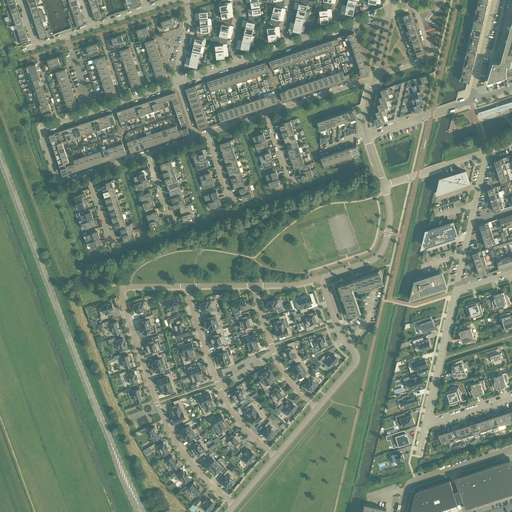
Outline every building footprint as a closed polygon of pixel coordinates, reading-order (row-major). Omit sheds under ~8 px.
[(39,0),(27,0),(30,8),(37,6),(35,2),(40,1),(39,0)] [(92,10),(97,8),(99,7),(97,3),(101,2),(100,0),(88,0),(91,5),(92,10)] [(247,9),(248,9),(260,7),(258,0),(246,2),(247,5),(251,4),(251,8),(247,9)] [(295,2),(293,8),(305,11),(307,5),(308,5),(308,3),(310,3),(311,2),(309,1),(305,0),(305,4),(295,2)] [(6,10),(8,16),(19,12),(16,2),(9,4),(10,9),(6,10)] [(219,5),(221,12),(233,10),(231,2),(224,3),(225,4),(219,5)] [(70,17),(81,13),(77,3),(71,6),(72,10),(68,11),(70,17)] [(274,6),(272,12),(284,14),(286,8),(278,7),(279,3),(275,3),(275,6),(274,6)] [(354,7),(342,4),(340,13),(347,14),(347,13),(352,14),(354,7)] [(319,10),(319,16),(332,15),(331,8),(326,9),(326,5),(323,5),(322,9),(319,10)] [(478,5),(476,12),(485,14),(487,7),(478,5)] [(30,8),(34,18),(44,15),(42,9),(38,10),(37,6),(30,8)] [(104,10),(100,12),(99,7),(97,8),(92,10),(96,20),(106,16),(104,10)] [(254,14),(253,17),(257,18),(258,14),(261,13),(260,7),(248,9),(249,15),(254,14)] [(297,11),(296,16),(304,18),(305,11),(293,8),(293,11),(297,11)] [(224,18),(223,20),(227,21),(228,17),(234,16),(233,10),(221,12),(222,18),(224,18)] [(195,13),(195,19),(208,18),(207,11),(199,11),(199,13),(195,13)] [(19,12),(8,16),(10,21),(14,20),(16,24),(22,22),(19,12)] [(272,18),(271,22),(274,23),(275,19),(283,20),(284,14),(272,12),(271,18),(272,18)] [(476,12),(474,20),(483,22),(485,14),(476,12)] [(78,26),(84,23),(81,13),(70,17),(72,23),(76,21),(78,26)] [(403,15),(405,22),(412,20),(409,13),(403,15)] [(44,15),(34,18),(37,28),(44,26),(42,22),(46,20),(44,15)] [(332,15),(319,16),(320,23),(329,22),(328,21),(332,21),(332,15)] [(290,22),(302,25),(304,18),(296,16),(295,20),(291,19),(290,22)] [(171,17),(166,19),(169,28),(174,26),(171,17)] [(243,19),(241,25),(253,28),(255,22),(256,22),(257,18),(253,17),(252,22),(243,19)] [(196,26),(208,25),(208,18),(195,19),(196,19),(196,22),(200,21),(200,26),(196,26)] [(169,28),(166,19),(161,21),(164,30),(169,28)] [(230,25),(230,22),(227,21),(223,20),(223,23),(221,23),(220,29),(232,32),(233,26),(230,25)] [(405,22),(408,29),(414,27),(412,20),(405,22)] [(474,20),(473,27),(482,29),(483,22),(474,20)] [(511,21),(501,62),(492,62),(487,84),(511,76),(511,21)] [(13,30),(15,36),(26,32),(22,22),(16,24),(17,28),(13,30)] [(267,27),(267,33),(280,32),(279,26),(273,27),(274,23),(271,22),(270,27),(267,27)] [(302,25),(290,22),(288,30),(295,32),(295,31),(300,32),(302,25)] [(202,32),(202,35),(205,35),(206,32),(209,31),(208,25),(196,26),(197,32),(202,32)] [(245,29),(243,33),(252,35),(253,28),(241,25),(241,26),(241,28),(245,29)] [(37,28),(40,38),(51,35),(49,29),(45,30),(44,26),(37,28)] [(146,26),(141,27),(144,37),(149,35),(146,26)] [(144,37),(141,27),(136,29),(139,38),(144,37)] [(408,29),(410,36),(416,34),(414,27),(408,29)] [(473,27),(471,34),(480,36),(482,29),(473,27)] [(220,35),(219,40),(222,40),(223,36),(231,38),(232,32),(220,29),(219,35),(220,35)] [(26,32),(15,36),(17,41),(21,40),(22,44),(29,42),(26,32)] [(280,32),(267,33),(268,41),(276,40),(276,39),(280,38),(280,32)] [(343,35),(345,40),(355,37),(355,35),(353,35),(353,33),(354,32),(343,35)] [(238,39),(250,42),(252,35),(243,33),(242,38),(239,37),(238,39)] [(121,34),(116,36),(119,45),(124,43),(121,34)] [(410,36),(412,42),(418,40),(416,34),(410,36)] [(471,34),(469,42),(478,45),(480,36),(471,34)] [(191,37),(189,43),(201,45),(203,39),(204,40),(205,35),(202,35),(201,39),(191,37)] [(119,45),(116,36),(111,38),(114,47),(119,45)] [(345,40),(347,45),(357,42),(356,39),(355,40),(354,38),(355,37),(345,40)] [(144,42),(146,47),(156,43),(154,38),(144,42)] [(250,42),(238,39),(236,48),(244,50),(244,48),(248,49),(250,42)] [(329,40),(327,41),(330,51),(335,50),(334,44),(332,39),(331,39),(332,41),(329,41),(329,40)] [(215,45),(215,51),(228,50),(227,43),(221,44),(222,40),(219,40),(218,44),(215,45)] [(412,42),(414,49),(421,47),(418,40),(412,42)] [(324,42),(321,43),(325,53),(330,51),(327,41),(326,41),(326,42),(324,43),(324,42)] [(347,45),(348,51),(359,47),(358,45),(357,45),(356,43),(357,42),(347,45)] [(469,42),(467,51),(476,53),(478,45),(469,42)] [(96,43),(91,44),(94,54),(99,52),(98,49),(96,43)] [(146,47),(148,52),(157,48),(156,43),(146,47)] [(193,46),(192,50),(200,52),(201,45),(189,43),(190,43),(189,45),(193,46)] [(319,43),(316,44),(320,55),(325,53),(321,43),(321,44),(319,45),(319,43)] [(88,53),(89,55),(94,54),(91,44),(86,46),(86,47),(83,48),(84,52),(87,51),(88,53)] [(314,45),(311,46),(315,56),(320,55),(316,44),(316,46),(314,46),(314,45)] [(309,47),(306,48),(310,58),(315,56),(311,46),(311,47),(309,48),(309,47)] [(119,50),(121,55),(131,52),(129,47),(119,50)] [(348,51),(350,56),(360,52),(360,50),(358,50),(358,48),(359,48),(359,47),(348,51)] [(421,47),(414,49),(417,56),(423,54),(421,47)] [(148,52),(149,56),(159,53),(157,48),(148,52)] [(303,49),(301,49),(304,60),(310,58),(306,48),(306,49),(304,50),(303,49)] [(298,50),(296,51),(299,62),(304,60),(301,49),(300,50),(301,51),(299,52),(298,50)] [(186,56),(186,57),(198,59),(200,52),(192,50),(191,55),(187,54),(186,56)] [(228,50),(215,51),(216,58),(219,58),(224,57),(224,56),(228,56),(228,50)] [(293,52),(291,53),(294,63),(299,62),(296,51),(295,51),(296,53),(293,53),(293,52)] [(467,51),(466,58),(475,60),(476,53),(467,51)] [(121,55),(123,60),(132,57),(131,52),(121,55)] [(350,56),(352,61),(362,57),(361,55),(360,55),(359,53),(361,53),(360,52),(350,56)] [(149,56),(151,61),(161,58),(159,53),(149,56)] [(288,54),(285,55),(289,65),(294,63),(291,53),(290,53),(291,54),(288,55),(288,54)] [(94,59),(96,64),(106,60),(104,55),(94,59)] [(283,55),(280,56),(284,67),(289,65),(285,55),(285,56),(283,57),(283,55)] [(57,56),(52,57),(55,66),(60,65),(57,56)] [(278,57),(275,58),(279,68),(284,67),(280,56),(280,58),(278,58),(278,57)] [(55,66),(52,57),(47,59),(50,68),(55,66)] [(123,60),(124,65),(134,62),(132,57),(123,60)] [(198,59),(186,57),(184,65),(191,67),(191,65),(197,67),(198,59)] [(352,61),(354,66),(364,62),(363,60),(362,60),(361,58),(362,58),(362,57),(352,61)] [(151,61),(153,66),(162,63),(161,58),(151,61)] [(279,68),(275,58),(275,59),(273,60),(273,59),(269,60),(272,70),(278,68),(278,69),(279,68)] [(466,58),(464,66),(473,68),(475,60),(466,58)] [(96,64),(97,68),(107,65),(106,60),(96,64)] [(124,65),(126,70),(136,67),(134,62),(124,65)] [(259,64),(258,64),(262,74),(262,73),(268,71),(265,62),(261,63),(261,64),(259,65),(259,64)] [(354,66),(355,71),(366,68),(365,65),(364,66),(363,63),(364,63),(364,62),(354,66)] [(26,66),(28,71),(37,68),(35,63),(26,66)] [(153,66),(154,71),(164,68),(162,63),(153,66)] [(253,65),(256,76),(262,74),(258,64),(256,65),(256,66),(254,67),(253,65)] [(97,68),(99,73),(109,70),(107,65),(97,68)] [(248,67),(251,78),(256,76),(253,65),(250,66),(251,68),(249,68),(248,67)] [(464,66),(462,73),(471,75),(473,68),(464,66)] [(126,70),(127,75),(137,71),(136,67),(126,70)] [(243,69),(246,79),(251,78),(248,67),(245,68),(246,69),(244,70),(243,69)] [(55,72),(57,77),(67,73),(65,68),(55,72)] [(154,71),(156,76),(166,73),(164,68),(154,71)] [(366,68),(355,71),(357,76),(367,73),(367,70),(365,71),(364,68),(366,68)] [(238,70),(238,71),(241,81),(246,79),(243,69),(240,70),(241,71),(239,72),(238,70)] [(99,73),(101,78),(110,75),(109,70),(99,73)] [(127,75),(129,80),(139,76),(137,71),(127,75)] [(233,72),(232,72),(236,83),(241,81),(238,71),(235,71),(236,73),(233,73),(233,72)] [(342,71),(337,72),(340,82),(343,81),(342,80),(344,79),(345,80),(346,80),(345,80),(344,75),(342,71)] [(228,74),(227,74),(231,85),(236,83),(232,72),(230,73),(230,74),(228,75),(228,74)] [(337,72),(332,74),(335,83),(338,83),(337,81),(339,81),(340,82),(337,72)] [(57,77),(59,81),(68,78),(67,73),(57,77)] [(166,73),(156,76),(158,81),(167,78),(166,73)] [(471,75),(462,73),(460,80),(467,82),(470,82),(471,75)] [(223,76),(222,76),(226,86),(231,85),(227,74),(225,75),(225,76),(223,77),(223,76)] [(332,74),(327,76),(330,85),(332,84),(332,83),(334,82),(335,84),(335,83),(332,74)] [(101,78),(102,83),(112,80),(110,75),(101,78)] [(414,85),(428,81),(425,75),(416,78),(418,84),(414,85)] [(129,80),(131,84),(140,81),(139,76),(129,80)] [(217,77),(217,78),(220,88),(226,86),(222,76),(220,77),(220,78),(218,79),(217,77)] [(327,76),(322,77),(325,87),(327,86),(327,85),(329,84),(330,85),(327,76)] [(322,77),(317,79),(320,89),(322,88),(322,87),(324,86),(324,87),(325,87),(322,77)] [(59,81),(60,86),(70,83),(68,78),(59,81)] [(212,79),(215,90),(220,88),(217,78),(215,78),(215,80),(213,80),(212,79)] [(215,90),(212,79),(209,80),(210,81),(208,82),(207,81),(206,81),(207,81),(210,92),(210,91),(215,90)] [(317,79),(311,81),(315,90),(317,90),(317,88),(319,88),(319,89),(320,89),(317,79)] [(102,83),(104,88),(114,85),(112,80),(102,83)] [(140,81),(131,84),(132,89),(142,86),(140,81)] [(311,81),(306,83),(309,92),(312,91),(311,90),(314,89),(314,91),(315,90),(311,81)] [(413,92),(426,88),(424,82),(428,81),(414,85),(416,91),(413,92)] [(60,86),(62,91),(72,88),(70,83),(60,86)] [(306,83),(301,84),(304,94),(307,93),(306,92),(308,91),(309,92),(306,83)] [(301,84),(296,86),(299,96),(302,95),(301,93),(303,93),(304,94),(301,84)] [(104,88),(106,93),(115,90),(114,85),(104,88)] [(186,93),(187,94),(188,93),(197,90),(195,85),(185,88),(186,91),(187,90),(188,93),(186,93)] [(296,86),(291,88),(294,97),(297,96),(296,95),(298,94),(299,96),(296,86)] [(378,97),(391,93),(389,87),(380,90),(382,96),(378,97)] [(62,91),(63,96),(73,93),(72,88),(62,91)] [(291,88),(286,90),(289,99),(291,98),(291,97),(293,96),(294,97),(291,88)] [(411,99),(411,100),(424,95),(422,89),(426,88),(413,92),(415,98),(411,99)] [(115,90),(106,93),(107,98),(117,95),(115,90)] [(188,99),(190,98),(199,95),(197,90),(188,93),(189,96),(187,96),(188,99)] [(289,99),(286,90),(285,90),(286,90),(279,92),(282,101),(286,100),(286,99),(288,98),(288,99),(289,99)] [(172,99),(173,104),(179,102),(175,91),(168,94),(168,95),(166,95),(165,95),(169,105),(167,100),(172,99)] [(63,96),(65,101),(75,98),(73,93),(63,96)] [(376,104),(377,104),(390,100),(388,94),(391,93),(378,97),(380,103),(376,104)] [(269,95),(272,105),(272,104),(272,103),(274,103),(274,104),(278,102),(275,94),(269,96),(269,95)] [(164,107),(169,105),(165,95),(163,96),(161,97),(161,96),(160,96),(164,107)] [(190,104),(191,104),(200,101),(199,95),(190,98),(190,101),(189,101),(190,104)] [(269,95),(264,97),(267,106),(267,105),(269,104),(269,105),(272,105),(269,95)] [(409,107),(423,102),(421,97),(424,95),(411,100),(413,105),(409,107)] [(159,108),(164,107),(160,96),(158,97),(158,98),(156,99),(156,98),(159,108)] [(264,97),(258,99),(262,108),(262,107),(264,106),(264,107),(267,106),(264,97)] [(65,101),(67,106),(76,103),(75,98),(65,101)] [(154,110),(159,108),(156,98),(153,99),(153,100),(151,100),(154,110)] [(258,99),(253,100),(256,110),(257,110),(257,108),(259,108),(259,109),(262,108),(258,99)] [(149,112),(154,110),(151,100),(148,101),(146,102),(146,101),(149,112)] [(253,100),(248,102),(251,111),(252,111),(251,110),(254,109),(254,111),(256,110),(253,100)] [(375,111),(375,112),(388,107),(386,101),(390,100),(377,104),(378,110),(375,111)] [(144,113),(149,112),(146,101),(143,102),(143,103),(141,103),(144,113)] [(191,106),(192,109),(202,105),(200,101),(191,104),(192,106),(191,106)] [(39,105),(42,114),(51,111),(48,102),(39,105)] [(173,112),(174,115),(182,112),(179,102),(173,104),(176,111),(173,112)] [(248,102),(243,104),(246,113),(247,113),(246,112),(248,111),(249,112),(251,111),(248,102)] [(423,102),(409,107),(411,113),(421,110),(419,104),(423,103),(423,102)] [(76,103),(67,106),(68,111),(78,108),(76,103)] [(140,115),(144,113),(141,103),(138,104),(139,104),(137,105),(136,104),(136,105),(140,115)] [(243,104),(238,106),(241,115),(242,115),(241,113),(243,113),(244,114),(246,113),(243,104)] [(135,117),(140,115),(136,105),(133,105),(134,106),(132,107),(132,106),(131,106),(135,117)] [(130,118),(135,117),(131,106),(129,107),(129,108),(127,108),(126,108),(130,118)] [(238,106),(233,107),(236,117),(236,116),(236,115),(238,114),(239,116),(241,115),(238,106)] [(233,107),(227,109),(231,118),(231,117),(233,116),(233,117),(236,117),(233,107)] [(373,119),(386,114),(385,109),(388,107),(375,112),(377,117),(373,119)] [(125,120),(130,118),(126,108),(124,109),(122,110),(122,109),(125,120)] [(496,110),(496,108),(495,108),(494,108),(481,112),(480,112),(480,113),(480,115),(481,116),(482,116),(496,112),(496,111),(496,110)] [(120,122),(125,120),(122,109),(116,111),(120,122)] [(227,109),(222,111),(225,120),(226,120),(226,118),(228,118),(228,119),(231,118),(227,109)] [(353,109),(347,111),(350,121),(356,119),(353,109)] [(195,116),(196,118),(205,115),(204,110),(194,113),(193,113),(194,116),(195,116)] [(51,111),(42,114),(44,119),(53,116),(51,111)] [(225,120),(222,111),(217,112),(220,122),(221,121),(221,120),(223,119),(223,121),(225,120)] [(347,111),(341,113),(344,123),(350,121),(347,111)] [(177,116),(180,123),(185,122),(182,112),(174,115),(174,117),(177,116)] [(112,113),(107,114),(110,125),(116,123),(112,113)] [(341,113),(335,115),(338,125),(344,123),(341,113)] [(102,116),(106,126),(110,125),(107,114),(104,115),(105,116),(103,116),(102,116)] [(386,114),(373,119),(375,125),(385,122),(383,116),(387,115),(386,114)] [(197,121),(198,123),(207,120),(205,115),(196,118),(195,119),(196,122),(197,121)] [(335,115),(329,117),(332,127),(338,125),(335,115)] [(98,117),(97,118),(101,128),(106,126),(102,116),(100,117),(98,118),(98,117)] [(329,117),(323,119),(326,129),(332,127),(329,117)] [(93,119),(92,119),(96,130),(101,128),(97,118),(95,118),(95,119),(93,120),(93,119)] [(88,121),(91,131),(96,130),(92,119),(90,120),(90,121),(88,121)] [(279,124),(281,130),(292,127),(290,122),(292,121),(291,119),(279,124)] [(326,129),(323,119),(317,121),(320,131),(326,129)] [(207,120),(198,123),(197,124),(197,125),(198,124),(199,126),(198,127),(198,129),(209,126),(207,120)] [(83,122),(86,133),(91,131),(88,121),(85,122),(83,123),(83,122)] [(78,124),(81,134),(86,133),(83,122),(80,123),(80,124),(79,125),(78,124)] [(176,125),(179,136),(179,135),(181,134),(181,135),(189,132),(185,122),(180,123),(182,129),(177,130),(176,125)] [(73,126),(77,136),(81,134),(78,124),(75,125),(76,126),(74,126),(73,126)] [(176,125),(171,127),(174,137),(176,136),(176,137),(179,136),(176,125)] [(68,127),(72,138),(77,136),(73,126),(70,127),(71,127),(69,128),(68,127)] [(281,130),(284,137),(294,133),(292,128),(294,128),(294,126),(292,127),(281,130)] [(64,129),(63,129),(67,139),(72,138),(68,127),(66,128),(66,129),(64,129)] [(171,127),(166,129),(169,139),(170,139),(169,138),(171,138),(172,138),(174,137),(171,127)] [(54,132),(56,139),(65,136),(66,139),(67,139),(63,129),(56,131),(56,132),(54,133),(54,132)] [(166,129),(161,130),(164,141),(165,141),(164,140),(166,139),(167,140),(169,139),(166,129)] [(161,130),(156,132),(160,142),(162,141),(162,142),(164,141),(161,130)] [(49,134),(52,145),(62,141),(57,143),(56,139),(54,132),(49,134)] [(156,132),(151,133),(155,144),(155,143),(157,143),(160,142),(156,132)] [(252,136),(254,142),(265,139),(262,132),(262,133),(252,136)] [(284,137),(286,143),(296,139),(294,135),(296,134),(296,132),(294,133),(284,137)] [(151,133),(146,135),(150,146),(150,145),(152,144),(152,145),(155,144),(151,133)] [(146,135),(142,137),(145,147),(145,146),(147,146),(150,146),(146,135)] [(142,137),(137,138),(140,149),(140,148),(142,147),(142,148),(145,147),(142,137)] [(137,138),(132,140),(135,150),(136,150),(135,150),(137,149),(138,150),(140,149),(137,138)] [(220,144),(222,150),(232,147),(231,142),(233,141),(232,139),(220,144)] [(265,139),(254,142),(257,149),(264,147),(268,146),(268,145),(267,146),(266,141),(265,141),(265,139)] [(286,143),(288,149),(298,146),(296,141),(298,140),(298,139),(296,139),(286,143)] [(135,150),(132,140),(127,142),(130,152),(135,150)] [(52,145),(54,150),(64,146),(62,141),(52,145)] [(122,143),(117,145),(121,155),(126,154),(122,143)] [(117,145),(112,146),(116,157),(116,156),(118,156),(121,155),(117,145)] [(288,149),(290,156),(300,152),(299,147),(301,147),(300,145),(298,146),(288,149)] [(356,145),(350,147),(353,156),(359,154),(356,145)] [(54,150),(55,154),(65,151),(64,146),(54,150)] [(112,146),(108,148),(111,159),(111,158),(113,157),(113,158),(116,157),(112,146)] [(222,150),(224,156),(234,153),(233,148),(235,148),(234,146),(232,147),(222,150)] [(350,147),(344,149),(347,158),(353,156),(350,147)] [(108,148),(103,150),(106,160),(111,159),(108,148)] [(344,149),(338,151),(341,160),(347,158),(344,149)] [(103,150),(98,151),(101,162),(102,162),(101,161),(103,160),(104,161),(106,160),(103,150)] [(55,154),(57,159),(67,156),(65,151),(55,154)] [(98,151),(93,153),(97,163),(99,162),(99,163),(101,162),(98,151)] [(290,156),(292,162),(302,158),(301,154),(303,153),(302,151),(300,152),(290,156)] [(338,151),(332,153),(335,162),(341,160),(338,151)] [(193,156),(195,162),(205,159),(203,152),(202,152),(202,153),(193,156)] [(224,156),(226,163),(236,159),(235,155),(237,154),(236,152),(234,153),(224,156)] [(259,155),(261,162),(271,158),(269,152),(268,152),(259,155)] [(93,153),(88,155),(92,165),(92,164),(94,164),(97,163),(93,153)] [(332,153),(326,155),(329,164),(335,162),(332,153)] [(88,155),(83,156),(87,167),(87,166),(89,165),(89,166),(92,165),(88,155)] [(329,164),(326,155),(321,157),(320,156),(320,157),(323,166),(329,164)] [(57,159),(59,164),(69,161),(67,156),(57,159)] [(83,156),(78,158),(82,168),(84,167),(84,168),(87,167),(83,156)] [(78,158),(74,159),(77,170),(77,169),(79,169),(82,168),(78,158)] [(271,158),(261,162),(263,168),(270,166),(271,166),(274,165),(273,161),(273,160),(272,161),(271,158)] [(292,162),(294,168),(311,163),(311,162),(304,165),(303,160),(305,159),(304,158),(302,159),(302,158),(292,162)] [(494,161),(496,166),(505,163),(503,158),(494,161)] [(65,166),(67,173),(68,173),(68,172),(69,172),(70,172),(77,170),(74,159),(73,160),(74,163),(65,166)] [(160,163),(162,170),(173,167),(171,162),(173,161),(172,159),(160,163)] [(205,159),(195,162),(197,169),(204,167),(205,167),(208,166),(208,165),(207,161),(206,161),(205,159)] [(226,163),(228,169),(239,166),(237,161),(239,160),(238,159),(236,159),(226,163)] [(59,164),(62,175),(67,173),(65,166),(64,163),(69,161),(59,164)] [(298,167),(301,173),(311,170),(309,165),(311,164),(311,163),(294,168),(298,167)] [(496,166),(498,172),(507,169),(505,163),(496,166)] [(228,169),(230,175),(241,172),(239,167),(241,167),(241,165),(239,166),(228,169)] [(162,170),(164,176),(175,173),(173,168),(175,168),(175,166),(173,167),(162,170)] [(311,170),(301,173),(303,180),(313,176),(311,171),(313,171),(313,169),(311,170)] [(498,172),(499,177),(509,174),(507,169),(498,172)] [(230,175),(232,182),(243,178),(241,174),(243,173),(243,171),(241,172),(230,175)] [(265,174),(267,181),(278,178),(275,171),(265,174)] [(438,180),(435,192),(436,192),(441,191),(442,191),(466,183),(470,181),(466,171),(463,172),(462,171),(441,178),(438,180)] [(133,176),(135,182),(146,179),(143,172),(143,173),(133,176)] [(164,176),(167,183),(177,179),(175,175),(177,174),(177,172),(175,173),(164,176)] [(199,175),(201,182),(212,178),(209,172),(199,175)] [(509,174),(499,177),(501,183),(510,180),(509,174)] [(212,178),(201,182),(204,188),(211,186),(215,185),(214,185),(213,181),(213,180),(212,180),(212,178)] [(232,182),(235,188),(251,183),(251,182),(245,185),(243,180),(245,179),(245,178),(243,178),(232,182)] [(278,178),(267,181),(269,188),(277,185),(277,186),(281,184),(280,184),(279,180),(279,179),(278,180),(278,178)] [(101,183),(103,190),(113,187),(112,182),(114,181),(113,179),(101,183)] [(146,179),(135,182),(138,189),(145,186),(145,187),(149,186),(149,185),(148,185),(147,181),(146,181),(146,179)] [(167,183),(169,189),(179,186),(177,181),(179,180),(179,179),(177,179),(167,183)] [(239,187),(241,193),(251,190),(250,185),(252,184),(251,183),(235,188),(239,187)] [(169,189),(171,195),(181,192),(180,187),(182,187),(181,185),(179,186),(169,189)] [(103,190),(105,196),(115,193),(114,188),(116,188),(115,186),(113,187),(103,190)] [(487,189),(489,195),(499,192),(497,186),(487,189)] [(251,190),(241,193),(243,200),(254,196),(252,191),(254,191),(253,189),(251,190)] [(171,195),(173,202),(183,198),(182,194),(184,193),(183,191),(181,192),(171,195)] [(206,194),(208,201),(218,197),(216,191),(215,191),(206,194)] [(74,196),(76,202),(86,199),(84,192),(83,192),(74,196)] [(105,196),(107,203),(117,199),(116,195),(118,194),(117,192),(115,193),(105,196)] [(140,195),(142,202),(152,198),(150,192),(149,192),(140,195)] [(489,195),(491,200),(500,197),(499,192),(489,195)] [(218,197),(208,201),(210,208),(217,205),(218,206),(221,204),(219,200),(220,200),(220,199),(219,200),(218,197)] [(491,200),(493,206),(502,203),(500,197),(491,200)] [(152,198),(142,202),(144,208),(151,206),(152,206),(155,205),(154,201),(154,200),(153,200),(152,198)] [(173,202),(175,208),(192,203),(192,202),(185,204),(184,200),(186,199),(185,198),(183,198),(173,202)] [(86,199),(76,202),(78,209),(85,206),(86,207),(89,206),(89,205),(88,201),(87,201),(86,199)] [(107,203),(109,209),(120,206),(118,201),(120,200),(119,199),(117,199),(107,203)] [(179,207),(182,213),(192,210),(190,205),(192,204),(192,203),(175,208),(179,207)] [(502,203),(493,206),(495,211),(504,208),(502,203)] [(109,209),(111,215),(122,212),(120,207),(122,207),(122,205),(120,206),(109,209)] [(192,210),(182,213),(184,220),(194,216),(192,211),(194,211),(194,209),(192,210)] [(80,215),(82,222),(93,218),(90,211),(90,212),(80,215)] [(111,215),(114,222),(124,218),(122,214),(124,213),(124,211),(122,212),(111,215)] [(146,214),(148,221),(159,217),(156,211),(146,214)] [(159,217),(148,221),(151,227),(158,225),(158,226),(162,224),(161,224),(160,220),(160,219),(159,220),(159,217)] [(93,218),(82,222),(85,228),(92,226),(96,225),(95,225),(94,220),(93,220),(93,218)] [(114,222),(116,228),(132,223),(132,222),(126,224),(124,220),(126,219),(126,218),(124,218),(114,222)] [(444,227),(440,226),(439,226),(431,229),(431,230),(428,231),(425,245),(428,244),(428,245),(455,237),(455,236),(456,232),(453,222),(444,224),(444,227)] [(479,225),(481,230),(490,227),(489,222),(479,225)] [(120,227),(122,233),(132,230),(131,225),(133,224),(132,223),(116,228),(120,227)] [(481,230),(483,236),(492,233),(490,227),(481,230)] [(132,230),(122,233),(124,240),(135,236),(133,231),(135,231),(134,229),(132,230)] [(87,234),(89,241),(99,237),(97,231),(96,231),(87,234)] [(483,236),(484,241),(494,238),(492,233),(483,236)] [(99,237),(89,241),(91,247),(98,245),(99,245),(102,244),(100,240),(101,240),(101,239),(100,240),(99,237)] [(494,238),(484,241),(486,247),(496,244),(494,238)] [(473,253),(474,259),(484,256),(482,250),(473,253)] [(474,259),(476,264),(486,261),(484,256),(474,259)] [(506,256),(501,257),(505,267),(510,266),(506,256)] [(505,267),(501,257),(496,259),(500,269),(505,267)] [(476,264),(478,270),(487,267),(486,261),(476,264)] [(487,267),(478,270),(480,275),(489,272),(487,267)] [(357,291),(378,284),(383,283),(379,272),(338,285),(348,317),(359,313),(351,288),(356,286),(357,291)] [(415,281),(411,298),(446,286),(444,281),(443,281),(440,277),(441,277),(440,276),(440,275),(439,275),(439,276),(437,274),(432,275),(420,279),(415,281)] [(504,292),(498,293),(502,304),(506,303),(507,304),(511,302),(507,293),(506,294),(504,294),(504,292)] [(502,304),(498,293),(493,295),(494,298),(492,298),(493,308),(498,307),(498,306),(502,304)] [(301,313),(307,310),(306,307),(311,306),(310,302),(312,302),(310,296),(307,297),(302,298),(303,299),(297,301),(301,313)] [(178,312),(177,309),(178,309),(177,305),(179,305),(177,299),(174,300),(169,301),(170,302),(167,303),(168,308),(169,308),(170,311),(167,312),(168,316),(178,312)] [(234,315),(241,313),(240,310),(245,308),(244,305),(246,304),(244,299),(241,300),(241,299),(236,300),(236,301),(233,302),(235,308),(235,307),(237,311),(233,312),(234,315)] [(269,310),(270,310),(271,311),(276,309),(277,312),(283,310),(282,307),(280,307),(277,299),(268,302),(268,304),(267,304),(269,310)] [(210,313),(217,311),(213,300),(211,301),(211,300),(201,303),(201,305),(200,305),(202,311),(203,310),(204,312),(209,310),(210,313)] [(135,311),(137,311),(137,312),(142,311),(143,314),(150,311),(146,301),(144,302),(144,301),(134,304),(135,305),(133,306),(135,311)] [(466,304),(466,305),(484,314),(484,313),(483,313),(484,312),(484,310),(483,309),(483,307),(482,306),(481,306),(479,301),(474,303),(473,301),(472,301),(470,302),(469,302),(468,304),(467,305),(466,304)] [(100,316),(101,319),(108,317),(107,314),(112,312),(111,309),(113,308),(111,303),(108,304),(108,303),(104,305),(104,306),(98,307),(101,316),(100,316)] [(484,314),(466,305),(467,305),(466,307),(466,308),(466,310),(467,311),(468,312),(469,312),(471,317),(476,315),(476,317),(478,317),(479,316),(481,316),(482,315),(483,313),(484,314)] [(308,313),(307,310),(301,313),(302,316),(303,316),(305,321),(317,317),(316,313),(316,314),(315,311),(312,312),(308,313)] [(206,324),(213,322),(219,320),(220,320),(217,311),(210,313),(211,316),(205,318),(205,321),(206,324)] [(503,318),(504,323),(511,319),(511,314),(511,315),(510,313),(510,312),(500,314),(501,319),(503,318)] [(239,325),(252,320),(250,317),(249,315),(246,316),(246,315),(246,316),(243,317),(241,314),(235,316),(236,319),(237,319),(239,325)] [(277,330),(289,326),(288,323),(285,324),(283,319),(286,318),(285,314),(278,317),(279,320),(274,322),(277,330)] [(140,328),(154,324),(151,315),(144,317),(145,320),(139,322),(140,325),(139,325),(140,328)] [(177,320),(176,317),(169,319),(170,323),(171,323),(174,331),(185,327),(182,318),(177,320)] [(317,317),(305,321),(306,327),(307,331),(313,329),(312,325),(316,324),(319,323),(318,321),(319,321),(317,317)] [(428,331),(435,329),(432,320),(427,321),(426,317),(412,322),(413,325),(416,324),(417,325),(419,324),(423,334),(429,332),(428,331)] [(110,324),(109,320),(102,323),(103,326),(105,326),(106,330),(111,328),(114,334),(121,332),(120,328),(121,328),(121,327),(120,328),(117,321),(110,324)] [(217,321),(219,320),(213,322),(206,324),(207,328),(208,327),(208,330),(215,328),(216,331),(223,329),(222,325),(219,326),(217,321)] [(253,324),(252,320),(239,325),(241,330),(240,331),(241,334),(248,332),(246,329),(250,328),(250,327),(253,327),(252,324),(253,324)] [(154,324),(140,328),(141,331),(142,331),(143,334),(149,331),(150,335),(157,332),(154,324)] [(460,331),(461,336),(472,333),(471,329),(472,328),(470,324),(461,328),(462,328),(462,330),(460,331)] [(289,326),(277,330),(276,330),(278,337),(284,335),(285,338),(292,336),(289,326)] [(176,341),(183,339),(182,336),(188,333),(186,327),(185,327),(174,331),(176,337),(175,337),(176,341)] [(225,338),(223,332),(224,332),(223,329),(216,331),(217,334),(214,335),(213,335),(210,336),(211,338),(211,339),(212,342),(219,340),(225,338)] [(249,336),(248,333),(241,335),(244,345),(247,344),(256,341),(258,341),(256,334),(249,336)] [(472,333),(461,336),(463,342),(466,341),(466,343),(476,341),(475,337),(474,337),(472,333)] [(314,346),(326,341),(324,337),(323,335),(320,336),(320,337),(316,338),(315,334),(308,337),(310,342),(311,341),(314,346)] [(147,349),(160,345),(158,339),(159,339),(158,335),(151,337),(152,341),(149,342),(149,341),(148,342),(146,343),(146,345),(147,349)] [(123,338),(116,340),(114,337),(108,340),(109,343),(114,341),(116,348),(119,347),(120,351),(126,348),(125,345),(126,344),(125,342),(124,342),(123,338)] [(227,343),(225,338),(219,340),(212,342),(213,346),(214,346),(214,348),(217,347),(218,347),(221,346),(222,349),(229,347),(228,343),(227,343)] [(431,347),(428,339),(421,341),(420,338),(412,341),(414,344),(417,343),(419,350),(431,347)] [(180,353),(192,349),(193,349),(191,342),(185,344),(184,341),(177,343),(178,347),(180,346),(182,352),(180,353)] [(248,356),(255,354),(254,351),(259,349),(256,341),(247,344),(250,352),(247,353),(248,356)] [(284,356),(296,350),(294,345),(295,345),(294,341),(287,344),(288,347),(285,348),(284,348),(285,349),(282,350),(283,352),(284,356)] [(326,341),(314,346),(316,352),(315,352),(317,356),(323,353),(322,349),(325,348),(326,348),(325,348),(328,347),(327,344),(326,341)] [(162,350),(160,345),(147,349),(148,352),(149,352),(150,355),(152,354),(153,354),(156,352),(157,355),(164,353),(163,350),(162,350)] [(218,360),(225,358),(232,355),(229,347),(222,349),(223,352),(216,354),(217,357),(218,360)] [(184,365),(191,362),(190,359),(195,357),(192,349),(180,353),(184,365)] [(500,358),(503,357),(501,352),(500,353),(498,349),(486,353),(487,357),(491,357),(493,361),(494,360),(495,363),(501,360),(500,358)] [(296,350),(284,356),(286,359),(287,361),(289,360),(290,360),(293,358),(295,361),(301,358),(300,355),(299,356),(296,350)] [(164,353),(157,355),(158,359),(152,361),(153,363),(152,363),(153,367),(167,362),(164,353)] [(333,364),(337,361),(336,360),(338,358),(334,354),(332,355),(330,353),(326,357),(324,355),(319,360),(329,368),(333,364)] [(132,361),(131,361),(129,355),(122,357),(126,368),(133,365),(132,361)] [(235,364),(232,355),(225,358),(218,360),(219,363),(220,366),(227,363),(228,367),(235,364)] [(315,364),(318,367),(321,364),(314,357),(311,359),(315,364)] [(301,358),(295,361),(297,365),(291,369),(293,371),(292,371),(294,374),(306,365),(302,360),(301,358)] [(427,367),(424,358),(415,361),(413,358),(408,360),(409,363),(411,362),(414,371),(427,367)] [(452,366),(453,371),(464,368),(463,364),(464,363),(462,359),(453,363),(454,363),(454,365),(452,366)] [(170,371),(167,362),(153,367),(154,370),(155,370),(156,372),(162,370),(163,373),(170,371)] [(201,372),(199,366),(195,367),(194,364),(192,365),(185,367),(186,370),(187,370),(189,377),(191,376),(201,373),(201,372)] [(309,370),(306,365),(294,374),(296,377),(297,376),(298,378),(304,374),(306,377),(311,372),(309,370)] [(464,368),(453,371),(455,377),(458,376),(458,378),(468,376),(467,372),(466,372),(464,368)] [(270,371),(268,369),(262,373),(261,370),(255,373),(256,376),(259,375),(262,380),(266,377),(270,375),(272,374),(270,371)] [(134,372),(127,374),(126,371),(119,373),(120,376),(125,375),(127,382),(130,381),(131,384),(138,382),(136,378),(137,378),(136,375),(136,376),(134,372)] [(160,386),(162,386),(174,382),(170,372),(164,375),(165,378),(158,380),(160,386)] [(311,372),(306,377),(308,380),(305,384),(306,385),(305,386),(309,390),(310,389),(312,390),(318,382),(317,381),(319,380),(313,375),(311,372)] [(502,375),(498,376),(502,387),(507,385),(506,383),(508,382),(507,372),(502,373),(502,375)] [(201,373),(191,376),(194,384),(191,385),(192,389),(199,386),(198,383),(203,381),(201,373)] [(268,383),(274,380),(273,377),(274,377),(272,374),(270,375),(266,377),(262,380),(259,381),(262,386),(265,390),(270,386),(268,383)] [(502,387),(498,376),(496,377),(495,375),(493,376),(489,378),(493,387),(494,387),(493,387),(495,386),(496,389),(502,387)] [(403,379),(404,382),(408,381),(410,389),(422,385),(420,376),(416,378),(416,377),(411,378),(412,379),(410,380),(409,377),(403,379)] [(479,382),(475,383),(479,394),(484,393),(483,390),(485,389),(486,389),(484,380),(479,380),(479,382)] [(177,393),(174,382),(162,386),(165,394),(170,393),(171,396),(177,393)] [(246,392),(243,387),(244,386),(242,383),(236,386),(238,389),(234,391),(232,393),(233,395),(232,395),(234,398),(235,398),(239,396),(246,392)] [(479,394),(475,383),(471,385),(470,383),(466,385),(470,394),(471,394),(473,393),(474,396),(479,394)] [(279,387),(278,385),(276,387),(275,387),(272,390),(270,386),(265,390),(267,394),(270,392),(273,397),(282,390),(280,387),(279,387)] [(449,404),(449,405),(458,387),(457,388),(456,387),(454,387),(453,387),(451,388),(450,389),(450,390),(445,392),(447,397),(446,397),(446,399),(446,400),(447,402),(448,403),(449,404)] [(458,387),(449,405),(449,404),(451,404),(452,405),(454,404),(455,404),(457,403),(456,402),(461,400),(460,395),(461,394),(461,393),(461,391),(460,390),(459,389),(458,388),(458,387)] [(132,391),(131,388),(125,390),(126,393),(128,393),(129,396),(135,395),(137,401),(144,399),(143,395),(144,395),(143,394),(142,395),(140,388),(133,391),(132,391)] [(284,397),(283,397),(286,395),(284,393),(285,393),(282,390),(273,397),(272,398),(275,403),(277,406),(282,402),(280,399),(283,397),(284,397)] [(203,396),(201,392),(194,394),(200,405),(210,399),(211,400),(212,399),(209,393),(203,396)] [(249,397),(246,392),(239,396),(235,398),(234,398),(236,402),(237,402),(238,404),(240,402),(241,402),(244,400),(246,403),(252,399),(250,396),(249,397)] [(418,404),(415,396),(409,398),(408,395),(402,396),(402,397),(398,399),(400,405),(404,404),(405,408),(418,404)] [(174,416),(185,410),(180,399),(173,401),(175,405),(170,408),(174,415),(174,416)] [(215,407),(211,400),(200,405),(205,416),(211,413),(210,410),(215,407)] [(260,410),(252,401),(244,407),(246,410),(245,411),(250,418),(260,410)] [(283,403),(278,409),(287,417),(291,412),(292,412),(295,409),(295,408),(297,406),(292,402),(291,404),(288,402),(285,405),(283,403)] [(503,414),(502,414),(505,424),(511,422),(507,409),(504,410),(504,411),(503,411),(503,414)] [(189,419),(185,410),(174,416),(174,415),(172,416),(175,422),(182,419),(183,422),(189,419)] [(266,418),(260,410),(251,418),(250,418),(249,419),(253,424),(259,420),(261,422),(266,418)] [(498,412),(494,413),(499,426),(505,424),(502,414),(500,415),(499,412),(498,413),(498,412)] [(224,419),(221,413),(215,417),(213,415),(207,419),(209,422),(212,420),(215,425),(224,420),(224,419)] [(413,423),(412,419),(411,415),(404,417),(403,413),(395,416),(398,425),(402,424),(402,426),(412,423),(413,423)] [(491,418),(489,418),(493,430),(492,428),(499,426),(494,413),(491,414),(490,415),(491,418)] [(485,416),(482,417),(486,430),(492,428),(492,430),(493,430),(489,418),(488,419),(486,416),(485,417),(485,416)] [(478,422),(477,422),(480,432),(486,430),(482,417),(479,418),(479,419),(478,419),(478,422)] [(183,436),(192,430),(189,425),(192,423),(190,420),(184,424),(186,427),(180,430),(181,433),(183,436)] [(229,427),(224,420),(215,425),(213,426),(219,434),(218,434),(220,437),(226,433),(224,431),(229,427)] [(472,420),(469,421),(473,434),(480,432),(477,422),(475,423),(474,420),(473,421),(472,420)] [(277,428),(269,421),(264,426),(267,428),(263,432),(264,433),(263,434),(268,438),(269,437),(270,438),(277,430),(276,430),(277,428)] [(466,426),(464,426),(467,436),(473,434),(469,421),(466,422),(466,423),(465,423),(466,426)] [(460,425),(457,426),(461,438),(467,436),(464,426),(462,427),(461,424),(460,425)] [(453,430),(451,431),(455,440),(461,438),(457,426),(454,426),(454,427),(453,427),(453,430)] [(159,433),(160,432),(159,432),(158,433),(155,427),(149,430),(154,440),(161,436),(159,433)] [(194,440),(200,436),(195,428),(192,430),(183,436),(184,439),(185,438),(186,441),(192,437),(194,440)] [(447,429),(444,430),(448,442),(455,440),(451,431),(450,431),(449,428),(447,429)] [(387,435),(385,436),(387,440),(390,439),(391,444),(395,443),(396,447),(401,445),(402,446),(407,444),(407,443),(409,443),(406,432),(405,433),(404,430),(390,434),(387,435)] [(448,442),(444,430),(441,431),(440,431),(441,434),(439,435),(439,436),(436,437),(438,443),(441,442),(442,444),(448,442)] [(228,445),(238,437),(236,434),(235,434),(234,432),(232,434),(231,434),(229,437),(226,434),(221,439),(224,442),(224,441),(228,445)] [(191,449),(194,452),(204,444),(201,439),(202,438),(200,436),(194,440),(196,442),(193,445),(193,444),(192,445),(193,445),(190,447),(192,448),(191,449)] [(241,439),(238,437),(228,445),(232,450),(231,450),(234,454),(239,449),(237,446),(240,444),(240,443),(242,442),(241,440),(241,439)] [(155,443),(153,444),(149,447),(151,450),(155,447),(159,453),(161,452),(163,455),(169,451),(167,448),(168,447),(166,445),(165,445),(163,442),(157,446),(155,443)] [(204,444),(194,452),(196,455),(198,457),(200,455),(201,455),(200,455),(203,452),(205,455),(211,451),(209,448),(208,448),(204,444)] [(253,456),(255,454),(251,450),(250,452),(247,450),(244,453),(241,451),(237,457),(246,465),(250,460),(251,460),(254,457),(253,456)] [(396,453),(395,450),(390,452),(391,455),(394,454),(397,464),(405,461),(403,458),(404,457),(403,454),(400,454),(400,452),(396,453)] [(210,468),(216,461),(212,456),(214,454),(212,452),(207,457),(209,459),(204,464),(208,469),(210,468)] [(176,461),(172,456),(166,460),(164,458),(158,462),(161,465),(163,463),(165,465),(169,462),(173,469),(180,465),(177,461),(178,461),(177,460),(176,461)] [(216,461),(210,468),(215,474),(219,470),(222,473),(227,468),(218,459),(216,461)] [(229,468),(232,471),(237,465),(233,462),(229,468)] [(460,491),(457,492),(460,501),(463,500),(466,508),(511,493),(511,467),(506,469),(504,464),(464,476),(466,482),(458,485),(460,491)] [(222,481),(223,482),(222,483),(227,487),(228,486),(229,487),(235,479),(235,478),(236,476),(228,469),(223,474),(226,477),(222,481)] [(184,483),(190,478),(187,475),(188,474),(186,472),(185,473),(183,470),(177,475),(174,472),(169,477),(171,479),(175,476),(180,482),(182,480),(184,483)] [(460,501),(457,492),(454,493),(451,481),(423,490),(421,491),(420,492),(419,493),(419,495),(415,494),(414,498),(410,511),(432,511),(458,504),(457,502),(460,501)] [(189,487),(196,495),(202,490),(199,487),(200,487),(199,486),(198,487),(194,482),(189,487)] [(196,505),(203,511),(206,511),(209,508),(210,509),(213,505),(212,505),(214,502),(210,499),(209,500),(206,498),(203,502),(200,500),(196,505)] [(362,510),(361,510),(361,511),(363,511),(362,511),(384,511),(386,508),(365,503),(364,503),(362,510)]
